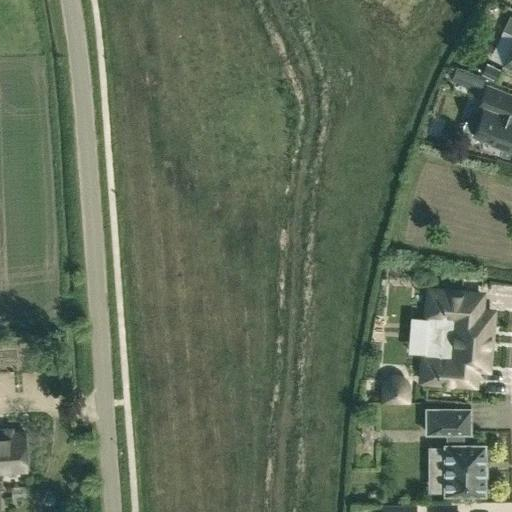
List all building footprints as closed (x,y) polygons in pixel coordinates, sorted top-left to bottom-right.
[(511,16),(509,15),(502,29),(511,34),(511,43),(502,65),(511,69),(511,16)] [(499,69),(485,63),(480,74),(494,80),(499,69)] [(488,80),(457,68),(453,78),(485,90),(479,104),(484,106),(473,135),(511,149),(511,115),(507,114),(511,101),(511,93),(487,84),(488,80)] [(408,351),(430,353),(429,356),(424,355),(422,378),(474,383),(475,366),(487,367),(491,311),(479,310),(481,294),(429,290),(428,313),(433,313),(433,317),(411,315),(408,351)] [(407,399),(407,387),(407,384),(405,381),(402,378),(399,376),(392,376),(389,378),(386,380),(384,384),(384,387),(384,399),(407,399)] [(426,406),(426,432),(447,432),(447,442),(444,442),(444,493),(485,493),(485,442),(462,442),(462,431),(471,431),(471,406),(426,406)] [(0,485),(2,485),(1,469),(27,468),(26,432),(12,433),(12,429),(0,429),(0,485)]
